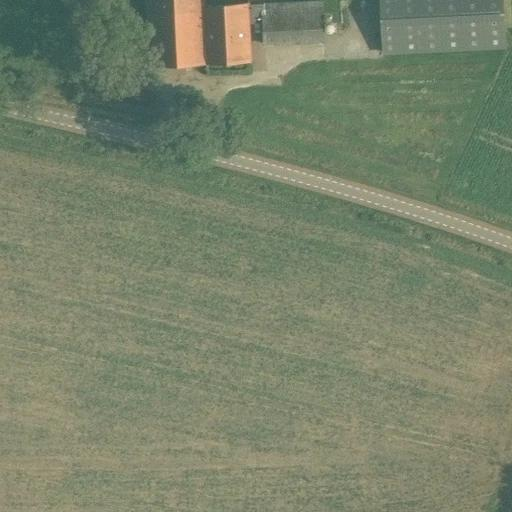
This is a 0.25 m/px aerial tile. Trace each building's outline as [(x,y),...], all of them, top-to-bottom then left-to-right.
[(206,64),(203,7),(203,5),(202,0),(146,0),(150,66),(206,64)] [(379,0),(382,54),(505,48),(502,0),(379,0)] [(267,47),(326,43),(323,1),(266,3),(267,47)] [(203,5),(203,7),(206,64),(251,62),(248,3),(203,5)] [(153,111),(156,96),(111,85),(115,71),(99,68),(94,95),(107,98),(106,99),(153,111)]
